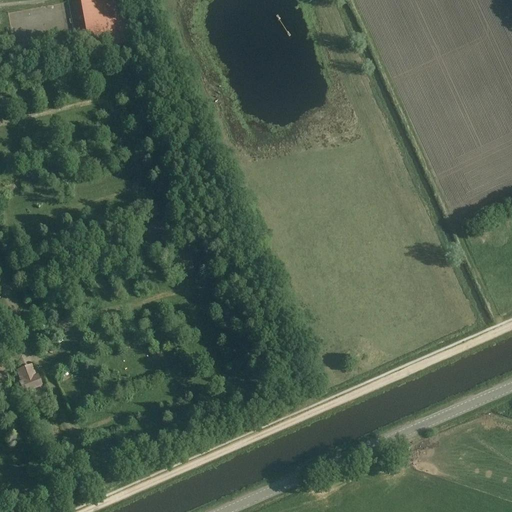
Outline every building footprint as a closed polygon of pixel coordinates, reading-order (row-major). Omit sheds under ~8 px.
[(81,0),(91,52),(134,44),(131,23),(127,24),(123,5),(120,6),(118,0),(81,0)] [(101,70),(94,72),(100,93),(107,91),(101,70)] [(121,72),(126,91),(131,90),(127,71),(121,72)] [(65,79),(70,101),(78,99),(73,78),(65,79)] [(31,105),(37,104),(34,86),(28,87),(31,105)] [(154,119),(147,99),(135,104),(143,124),(154,119)] [(139,132),(141,139),(154,134),(152,127),(139,132)] [(152,156),(154,163),(167,158),(164,151),(152,156)] [(0,183),(2,190),(23,183),(20,176),(0,182),(0,183)] [(161,191),(178,183),(175,177),(158,185),(161,191)] [(137,220),(144,217),(135,198),(128,201),(137,220)] [(112,231),(119,229),(112,208),(105,211),(112,231)] [(173,233),(167,219),(137,232),(143,246),(173,233)] [(150,284),(156,283),(151,261),(145,263),(150,284)] [(27,270),(28,276),(39,273),(38,267),(27,270)] [(123,272),(118,275),(127,295),(132,292),(123,272)] [(108,277),(102,281),(110,294),(117,290),(108,277)] [(218,309),(230,306),(227,295),(215,299),(218,309)] [(31,305),(33,310),(48,305),(47,300),(31,305)] [(232,316),(220,318),(223,329),(235,326),(232,316)] [(126,352),(132,351),(129,333),(124,334),(126,352)] [(104,343),(118,341),(117,334),(103,337),(104,343)] [(64,340),(51,347),(53,352),(67,345),(64,340)] [(185,346),(190,361),(195,359),(191,344),(185,346)] [(156,356),(158,362),(179,357),(178,350),(156,356)] [(32,366),(15,372),(19,383),(18,383),(22,395),(42,388),(38,375),(36,376),(32,366)] [(233,378),(255,376),(254,368),(232,371),(233,378)] [(114,371),(111,378),(132,386),(134,379),(114,371)] [(72,399),(77,397),(71,377),(66,378),(72,399)] [(46,427),(54,446),(62,443),(54,424),(46,427)]
